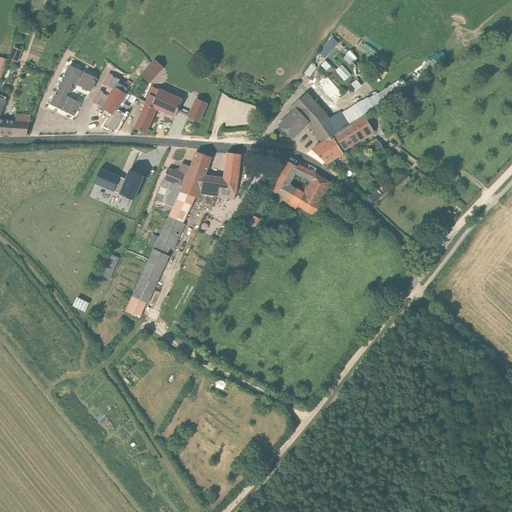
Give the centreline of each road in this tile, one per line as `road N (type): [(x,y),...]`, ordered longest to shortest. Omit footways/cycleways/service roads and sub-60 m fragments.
road 1 (residential): [(405,245),(335,178),(285,151),(108,138),(0,140)]
road 2 (track): [(411,282),(224,511)]
road 3 (track): [(309,415),(153,332)]
road 4 (track): [(511,169),(411,282)]
road 5 (track): [(511,383),(418,294)]
